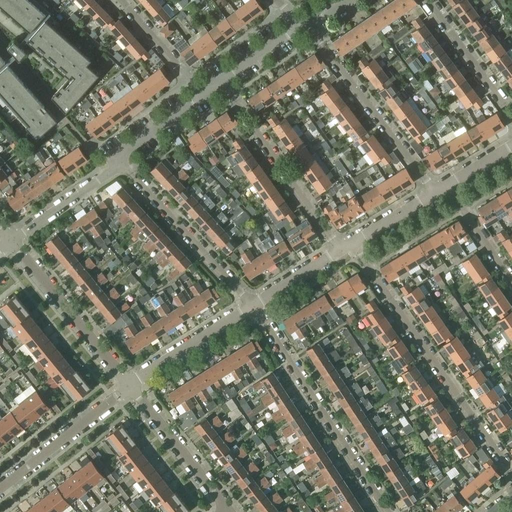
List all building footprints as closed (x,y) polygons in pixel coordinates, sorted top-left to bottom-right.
[(74,77),(57,96),(70,107),(81,95),(78,92),(81,89),(84,92),(96,77),(91,73),(94,70),(87,64),(91,60),(90,59),(87,62),(83,58),(86,55),(46,21),(52,14),(35,0),(0,0),(0,97),(27,128),(28,128),(34,122),(36,125),(30,130),(29,131),(37,139),(57,120),(52,114),(47,109),(44,111),(40,107),(43,104),(37,98),(41,94),(64,68),(74,77)] [(102,9),(93,0),(92,0),(85,7),(94,17),(102,9)] [(162,7),(155,0),(149,0),(145,4),(154,15),(162,7)] [(263,9),(258,3),(261,1),(259,0),(242,0),(246,4),(245,4),(254,16),(263,9)] [(417,2),(415,0),(392,0),(389,3),(398,15),(417,2)] [(461,0),(453,6),(459,15),(472,6),(467,0),(461,0)] [(492,6),(496,3),(493,0),(492,0),(489,3),(489,2),(481,8),(484,12),(492,6)] [(503,0),(499,3),(505,12),(510,9),(503,0)] [(193,2),(188,7),(194,13),(199,9),(193,2)] [(389,3),(370,16),(379,28),(398,15),(389,3)] [(167,4),(162,7),(154,15),(163,25),(176,14),(180,10),(177,7),(173,11),(167,4)] [(235,12),(244,24),(254,16),(245,4),(235,12)] [(472,6),(459,15),(466,24),(479,16),(472,6)] [(104,27),(107,24),(112,19),(102,9),(94,17),(104,27)] [(217,25),(226,37),(235,30),(226,19),(219,9),(216,11),(219,16),(214,20),(217,25)] [(226,19),(235,30),(244,24),(235,12),(226,19)] [(379,28),(370,16),(351,29),(360,41),(379,28)] [(479,16),(466,24),(473,34),(485,25),(479,16)] [(107,24),(119,37),(128,30),(119,20),(115,23),(112,19),(107,24)] [(168,24),(160,31),(166,37),(174,30),(168,24)] [(423,24),(417,28),(412,33),(419,42),(431,33),(423,24)] [(208,32),(217,44),(226,37),(217,25),(208,32)] [(485,25),(473,34),(480,43),(492,34),(485,25)] [(351,29),(332,42),(342,54),(360,41),(351,29)] [(119,37),(128,48),(136,40),(128,30),(119,37)] [(199,39),(208,51),(217,44),(208,32),(199,39)] [(386,38),(390,44),(397,39),(394,35),(393,33),(386,38)] [(437,42),(431,33),(419,42),(426,51),(437,42)] [(492,34),(480,43),(487,52),(499,43),(492,34)] [(190,46),(183,37),(173,45),(176,49),(177,48),(190,65),(199,58),(190,46)] [(190,46),(199,58),(208,51),(199,39),(190,46)] [(145,50),(136,40),(128,48),(137,58),(145,50)] [(426,51),(432,60),(444,52),(437,42),(426,51)] [(499,43),(487,52),(494,61),(506,52),(499,43)] [(380,45),(363,57),(367,61),(383,49),(380,45)] [(451,61),(444,52),(432,60),(439,70),(451,61)] [(511,60),(506,52),(494,61),(500,70),(511,61),(511,60)] [(315,53),(305,60),(314,73),(326,64),(322,58),(319,59),(315,53)] [(415,59),(412,56),(406,60),(408,64),(415,59)] [(367,61),(363,57),(357,62),(361,66),(367,61)] [(362,68),(369,78),(381,69),(374,59),(362,68)] [(305,60),(296,67),(305,79),(314,73),(305,60)] [(414,60),(408,64),(415,73),(421,68),(414,60)] [(458,70),(451,61),(439,70),(446,79),(458,70)] [(511,61),(500,70),(507,80),(509,79),(511,76),(511,61)] [(162,67),(151,76),(160,88),(169,81),(164,75),(167,73),(162,67)] [(296,67),(286,73),(295,85),(305,79),(296,67)] [(369,78),(376,87),(378,86),(385,81),(387,85),(391,82),(396,78),(390,71),(385,74),(381,69),(369,78)] [(465,79),(458,70),(446,79),(453,88),(465,79)] [(286,73),(277,80),(286,92),(295,85),(286,73)] [(151,76),(142,83),(151,95),(160,88),(151,76)] [(433,88),(426,79),(422,82),(428,91),(433,88)] [(472,88),(465,79),(453,88),(460,97),(472,88)] [(277,80),(267,86),(276,98),(286,92),(277,80)] [(324,89),(330,84),(330,83),(327,80),(321,84),(324,89)] [(378,86),(381,90),(387,85),(385,81),(378,86)] [(381,90),(380,91),(387,100),(399,91),(391,82),(387,85),(381,90)] [(142,83),(132,90),(141,102),(151,95),(142,83)] [(267,86),(258,93),(267,105),(276,98),(267,86)] [(332,86),(326,91),(321,95),(328,105),(339,96),(332,86)] [(425,100),(429,97),(425,91),(427,89),(424,86),(418,91),(425,100)] [(436,86),(429,91),(433,98),(440,92),(436,86)] [(399,91),(387,100),(393,109),(405,100),(410,97),(403,88),(399,91)] [(472,88),(460,97),(467,106),(472,102),(477,99),(478,98),(472,88)] [(132,90),(123,97),(133,109),(141,102),(132,90)] [(260,115),(257,111),(267,105),(258,93),(248,99),(252,105),(250,107),(257,117),(260,115)] [(302,96),(297,99),(301,105),(300,106),(304,107),(308,104),(302,96)] [(328,105),(335,114),(346,105),(339,96),(328,105)] [(123,97),(114,104),(123,116),(133,109),(123,97)] [(427,104),(431,110),(436,106),(429,97),(425,100),(427,103),(427,104)] [(405,100),(393,109),(400,118),(412,109),(405,100)] [(484,104),(480,100),(474,104),(477,109),(484,104)] [(114,104),(105,110),(114,123),(123,116),(114,104)] [(342,123),(353,114),(346,105),(335,114),(342,123)] [(432,110),(437,116),(442,113),(437,107),(432,110)] [(400,118),(407,128),(419,118),(412,109),(400,118)] [(105,110),(96,117),(105,129),(114,123),(105,110)] [(238,122),(234,116),(232,117),(228,111),(218,118),(227,130),(238,122)] [(498,111),(486,119),(494,132),(504,126),(500,119),(503,118),(498,111)] [(360,123),(353,114),(342,123),(349,132),(360,123)] [(271,124),(278,120),(274,115),(268,120),(271,124)] [(96,136),(105,129),(96,117),(87,124),(96,136)] [(209,125),(217,137),(227,130),(218,118),(209,125)] [(287,121),(285,118),(280,122),(273,127),(275,129),(280,136),(292,128),(287,121)] [(419,118),(407,128),(414,137),(426,128),(419,118)] [(486,119),(476,124),(485,138),(494,132),(486,119)] [(360,123),(349,132),(356,141),(358,139),(364,134),(367,132),(360,123)] [(476,124),(466,130),(475,144),(485,138),(476,124)] [(217,137),(209,125),(199,131),(208,144),(211,148),(221,141),(217,137)] [(435,125),(426,132),(429,136),(439,129),(435,125)] [(0,128),(0,130),(5,137),(9,134),(7,130),(3,126),(0,128)] [(298,137),(292,128),(280,136),(287,145),(298,137)] [(443,136),(447,142),(455,156),(465,150),(457,136),(453,130),(443,136)] [(466,130),(457,136),(465,150),(475,144),(466,130)] [(198,150),(208,144),(199,131),(190,138),(194,144),(190,146),(195,152),(198,150)] [(424,149),(419,143),(424,139),(424,140),(429,136),(426,132),(410,144),(418,154),(424,149)] [(5,137),(8,141),(12,145),(16,142),(9,134),(5,137)] [(361,143),(367,139),(364,134),(358,139),(361,143)] [(368,152),(380,144),(373,135),(367,139),(361,143),(368,152)] [(185,146),(178,136),(173,139),(180,149),(185,146)] [(305,146),(298,137),(287,145),(293,155),(305,146)] [(236,147),(243,142),(239,138),(233,142),(236,147)] [(18,152),(22,149),(20,146),(19,146),(16,142),(12,145),(18,152)] [(447,142),(437,148),(445,162),(455,156),(447,142)] [(381,158),(387,153),(380,144),(368,152),(375,162),(381,158)] [(234,166),(251,154),(244,145),(238,149),(232,153),(227,157),(234,166)] [(312,156),(305,146),(293,155),(300,164),(312,156)] [(343,161),(346,164),(347,167),(351,164),(344,154),(351,149),(348,146),(338,154),(341,158),(343,161)] [(79,148),(69,154),(78,167),(88,160),(79,148)] [(427,154),(434,166),(435,168),(445,162),(437,148),(427,154)] [(27,158),(27,155),(22,149),(18,152),(25,160),(27,158)] [(42,162),(45,160),(38,149),(34,152),(42,162)] [(68,174),(78,167),(69,154),(60,161),(68,174)] [(239,176),(245,172),(258,164),(251,154),(234,166),(233,167),(239,176)] [(318,165),(312,156),(300,164),(306,173),(318,165)] [(392,160),(389,156),(382,160),(386,165),(392,160)] [(213,165),(219,161),(216,157),(210,161),(213,165)] [(151,171),(161,181),(171,172),(179,165),(176,162),(173,165),(174,166),(170,170),(161,161),(151,171)] [(55,162),(46,168),(56,182),(65,176),(55,162)] [(9,167),(6,163),(0,168),(0,180),(7,175),(12,171),(9,167)] [(245,172),(252,181),(264,173),(258,164),(245,172)] [(325,174),(318,165),(306,173),(313,183),(325,174)] [(218,179),(222,175),(214,166),(209,169),(218,179)] [(348,172),(344,167),(339,171),(343,176),(348,172)] [(46,188),(56,182),(46,168),(37,175),(46,188)] [(161,181),(167,189),(186,172),(183,168),(174,176),(171,172),(161,181)] [(406,169),(396,175),(404,187),(414,181),(406,169)] [(37,195),(46,188),(37,175),(32,178),(28,172),(24,175),(28,181),(37,195)] [(167,189),(174,196),(184,186),(181,183),(189,176),(186,172),(167,189)] [(252,181),(259,191),(271,182),(264,173),(252,181)] [(332,184),(325,174),(313,183),(320,192),(332,184)] [(23,205),(28,201),(19,187),(13,179),(11,175),(5,179),(10,184),(1,191),(3,194),(4,193),(17,212),(24,207),(23,205)] [(222,175),(218,179),(226,187),(230,184),(222,175)] [(396,175),(386,181),(394,193),(404,187),(396,175)] [(5,179),(0,183),(0,189),(1,191),(10,184),(5,179)] [(28,201),(37,195),(28,181),(19,187),(28,201)] [(386,181),(377,186),(384,199),(394,193),(386,181)] [(259,191),(265,200),(278,191),(271,182),(259,191)] [(174,196),(181,203),(199,186),(196,183),(188,190),(184,186),(174,196)] [(343,196),(354,215),(363,209),(357,198),(348,183),(342,187),(339,189),(339,190),(343,197),(343,196)] [(199,186),(181,203),(187,210),(198,201),(194,197),(202,190),(199,186)] [(377,186),(367,192),(374,205),(384,199),(377,186)] [(112,196),(122,207),(132,197),(122,187),(112,196)] [(265,200),(272,209),(284,201),(278,191),(265,200)] [(511,210),(510,207),(511,205),(511,198),(507,191),(498,197),(506,209),(508,214),(511,211),(511,210)] [(367,192),(357,198),(363,209),(364,211),(374,205),(367,192)] [(194,217),(212,201),(205,193),(198,201),(187,210),(194,217)] [(346,220),(354,215),(343,196),(343,197),(341,197),(344,202),(337,206),(346,220)] [(117,218),(120,221),(138,204),(132,197),(122,207),(125,210),(117,218)] [(508,214),(506,209),(498,197),(488,203),(496,215),(498,220),(508,214)] [(337,226),(346,220),(337,206),(334,200),(328,204),(329,206),(323,209),(330,220),(333,219),(337,226)] [(113,215),(108,207),(105,201),(97,207),(107,221),(113,215)] [(212,201),(194,217),(200,225),(211,215),(207,211),(215,204),(212,201)] [(284,201),(272,209),(279,219),(280,221),(286,217),(290,215),(293,213),(291,210),(284,201)] [(479,217),(483,223),(496,215),(488,203),(478,209),(481,215),(479,217)] [(135,221),(145,211),(138,204),(120,221),(124,225),(132,217),(135,221)] [(98,223),(102,220),(94,208),(86,214),(100,234),(104,232),(98,223)] [(145,211),(135,221),(138,225),(130,232),(133,235),(151,219),(145,211)] [(214,219),(211,215),(200,225),(207,232),(225,215),(222,211),(214,219)] [(245,211),(237,218),(240,221),(235,226),(238,229),(251,218),(245,211)] [(105,242),(100,234),(86,214),(77,220),(81,226),(86,232),(90,229),(96,237),(94,239),(99,246),(100,245),(104,243),(105,242)] [(207,232),(214,239),(224,229),(221,226),(229,219),(225,215),(207,232)] [(286,218),(276,224),(279,229),(289,223),(286,218)] [(158,226),(151,219),(133,235),(131,238),(134,241),(145,232),(148,235),(158,226)] [(306,242),(318,235),(308,219),(296,226),(299,231),(306,242)] [(470,237),(459,220),(449,226),(457,239),(460,243),(470,237)] [(79,227),(75,222),(71,225),(74,230),(79,227)] [(146,250),(165,233),(158,226),(148,235),(151,239),(143,246),(146,250)] [(214,239),(220,246),(238,229),(235,226),(227,233),(224,229),(214,239)] [(295,249),(306,242),(299,231),(296,226),(285,234),(295,249)] [(460,243),(457,239),(449,226),(439,232),(447,245),(454,257),(458,255),(457,253),(463,249),(460,243)] [(242,233),(238,229),(220,246),(227,253),(237,244),(234,240),(242,233)] [(500,238),(507,234),(504,229),(497,234),(500,238)] [(275,245),(283,257),(291,252),(278,231),(274,234),(279,243),(275,245)] [(257,244),(261,241),(259,237),(255,232),(251,235),(257,244)] [(439,232),(430,238),(438,250),(447,245),(439,232)] [(158,246),(161,249),(171,240),(165,233),(146,250),(150,253),(158,246)] [(55,254),(66,246),(57,234),(46,243),(55,254)] [(511,234),(508,237),(502,241),(509,250),(511,247),(511,234)] [(419,244),(427,257),(438,250),(430,238),(419,244)] [(245,242),(240,245),(244,250),(252,245),(248,239),(245,242)] [(265,239),(261,241),(275,262),(283,257),(275,245),(271,248),(265,239)] [(160,264),(178,247),(171,240),(161,249),(164,253),(156,260),(160,264)] [(257,244),(263,253),(259,256),(266,268),(275,262),(261,241),(257,244)] [(62,262),(81,246),(78,243),(69,249),(66,246),(55,254),(62,262)] [(419,244),(410,250),(418,262),(427,257),(419,244)] [(76,257),(84,250),(81,246),(62,262),(68,270),(78,261),(76,257)] [(117,251),(120,255),(125,250),(122,246),(117,251)] [(171,260),(174,264),(184,254),(178,247),(160,264),(163,268),(171,260)] [(258,273),(266,268),(259,256),(255,258),(249,249),(245,252),(258,273)] [(418,263),(418,262),(410,250),(400,256),(408,269),(411,273),(420,267),(418,263)] [(234,260),(238,257),(234,252),(230,255),(234,260)] [(250,278),(258,273),(245,252),(241,254),(247,264),(242,266),(250,278)] [(173,278),(191,262),(184,254),(174,264),(178,267),(170,275),(173,278)] [(469,271),(481,263),(475,254),(463,262),(469,271)] [(400,256),(391,262),(399,275),(408,269),(400,256)] [(82,264),(78,261),(68,270),(74,277),(93,261),(90,258),(82,264)] [(122,262),(118,258),(113,262),(117,266),(122,262)] [(112,260),(107,265),(112,270),(116,265),(112,260)] [(96,265),(93,261),(74,277),(80,284),(91,275),(88,272),(96,265)] [(389,281),(399,275),(391,262),(381,268),(389,281)] [(445,263),(436,269),(439,273),(448,268),(445,263)] [(481,263),(469,271),(476,281),(481,277),(482,279),(489,274),(481,263)] [(94,279),(91,275),(80,284),(86,292),(105,276),(102,273),(94,279)] [(134,277),(131,273),(125,277),(129,281),(134,277)] [(358,273),(348,279),(356,292),(368,284),(364,278),(362,279),(358,273)] [(149,286),(156,280),(150,274),(143,280),(149,286)] [(444,282),(438,274),(433,277),(439,286),(444,282)] [(489,274),(482,279),(484,282),(479,285),(485,295),(497,286),(489,274)] [(109,280),(105,276),(86,292),(92,299),(103,290),(100,287),(109,280)] [(134,277),(129,281),(132,285),(137,281),(134,277)] [(348,279),(339,285),(346,298),(356,292),(348,279)] [(198,282),(194,284),(207,305),(216,300),(215,298),(219,295),(214,287),(210,290),(209,288),(204,291),(198,282)] [(192,299),(199,310),(207,305),(194,284),(190,287),(196,296),(192,299)] [(327,299),(332,306),(336,303),(336,304),(346,298),(339,285),(329,291),(332,296),(327,299)] [(412,304),(424,296),(418,286),(406,294),(412,304)] [(485,295),(492,304),(504,296),(497,286),(485,295)] [(106,294),(103,290),(92,299),(99,307),(118,291),(115,288),(106,294)] [(147,292),(143,288),(139,292),(142,296),(147,292)] [(121,295),(118,291),(99,307),(105,315),(116,306),(113,302),(121,295)] [(191,316),(199,310),(192,299),(188,301),(182,292),(178,295),(191,316)] [(15,294),(10,299),(8,297),(3,301),(5,303),(0,306),(0,308),(13,324),(11,325),(11,326),(29,311),(15,294)] [(324,294),(316,300),(323,311),(327,309),(333,318),(338,315),(332,306),(327,299),(324,294)] [(175,309),(183,321),(191,316),(178,295),(174,298),(179,306),(175,309)] [(147,301),(143,296),(139,299),(142,304),(147,301)] [(419,313),(431,305),(424,296),(412,304),(419,313)] [(501,318),(507,314),(505,310),(511,306),(504,296),(492,304),(501,318)] [(159,320),(166,331),(175,326),(161,305),(157,299),(157,298),(152,301),(157,308),(163,317),(159,320)] [(323,311),(316,300),(308,305),(321,326),(325,323),(319,314),(323,311)] [(369,309),(376,304),(373,300),(366,304),(369,309)] [(119,310),(116,306),(105,315),(111,322),(130,306),(127,303),(119,310)] [(161,305),(175,326),(183,321),(175,309),(171,312),(166,303),(161,305)] [(317,329),(321,326),(308,305),(300,310),(307,322),(311,319),(317,329)] [(419,313),(425,322),(437,314),(431,305),(419,313)] [(371,311),(364,316),(371,326),(384,317),(377,307),(371,311)] [(303,325),(307,322),(300,310),(291,316),(305,336),(309,334),(303,325)] [(467,314),(464,310),(459,314),(461,318),(467,314)] [(29,311),(11,326),(18,334),(34,321),(28,313),(30,312),(29,311)] [(499,320),(506,329),(511,325),(511,313),(511,312),(507,314),(501,318),(499,320)] [(158,336),(166,331),(159,320),(155,322),(149,313),(145,316),(158,336)] [(432,332),(444,323),(437,314),(425,322),(432,332)] [(477,314),(472,318),(480,329),(485,326),(477,314)] [(354,315),(346,320),(350,326),(358,320),(354,315)] [(107,337),(125,322),(121,316),(103,331),(107,337)] [(146,327),(143,330),(150,342),(158,336),(145,316),(141,319),(146,327)] [(305,336),(291,316),(283,321),(290,333),(295,330),(301,339),(305,336)] [(375,338),(378,335),(391,326),(384,317),(371,326),(368,328),(375,338)] [(41,329),(34,321),(18,334),(25,343),(41,329)] [(444,323),(432,332),(439,342),(445,338),(451,333),(444,323)] [(142,347),(150,342),(143,330),(138,333),(133,324),(129,326),(142,347)] [(511,325),(506,329),(501,332),(508,343),(511,339),(511,325)] [(133,352),(142,347),(129,326),(125,329),(130,338),(126,341),(133,352)] [(391,326),(378,335),(385,345),(391,340),(392,342),(399,338),(391,326)] [(48,338),(41,329),(25,343),(32,351),(48,338)] [(356,341),(350,333),(345,337),(350,345),(356,341)] [(356,336),(363,345),(367,342),(361,333),(356,336)] [(451,333),(445,338),(447,342),(444,344),(451,354),(463,346),(456,336),(453,337),(451,333)] [(480,333),(475,337),(481,346),(487,343),(480,333)] [(307,350),(312,359),(324,351),(321,347),(330,341),(328,337),(307,350)] [(48,338),(32,351),(39,359),(55,346),(48,338)] [(399,338),(392,342),(393,344),(387,349),(394,358),(407,349),(399,338)] [(260,364),(254,355),(259,352),(258,350),(262,348),(257,340),(253,343),(252,341),(243,346),(256,367),(260,364)] [(350,345),(355,353),(361,350),(356,341),(350,345)] [(13,349),(8,343),(4,345),(9,352),(13,349)] [(62,354),(55,346),(39,359),(45,368),(62,354)] [(256,367),(243,346),(234,352),(242,363),(246,361),(251,370),(256,367)] [(451,354),(458,363),(469,355),(463,346),(451,354)] [(312,359),(317,367),(338,353),(335,349),(326,355),(324,351),(312,359)] [(411,367),(408,363),(414,359),(407,349),(394,358),(390,362),(399,375),(402,373),(404,371),(411,367)] [(243,375),(238,366),(242,363),(234,352),(226,357),(239,378),(243,375)] [(469,355),(458,363),(466,375),(472,371),(470,368),(481,361),(474,352),(469,355)] [(16,353),(13,356),(18,362),(21,360),(16,353)] [(317,367),(323,375),(334,367),(332,363),(341,357),(338,353),(317,367)] [(69,363),(62,354),(45,368),(52,376),(69,363)] [(229,371),(235,380),(239,378),(226,357),(218,362),(226,374),(229,371)] [(21,360),(18,362),(23,369),(26,366),(21,360)] [(221,376),(226,374),(218,362),(210,367),(223,388),(225,391),(229,397),(230,399),(231,398),(232,399),(238,393),(235,389),(231,391),(221,376)] [(75,371),(69,363),(52,376),(59,384),(77,370),(75,371)] [(323,375),(328,383),(349,369),(346,365),(337,371),(334,367),(323,375)] [(402,373),(408,383),(421,374),(414,365),(411,367),(404,371),(402,373)] [(223,388),(210,367),(202,372),(209,384),(213,382),(219,391),(223,388)] [(5,373),(7,376),(14,371),(11,368),(5,373)] [(466,375),(474,387),(486,378),(479,368),(473,372),(472,371),(466,375)] [(328,383),(333,391),(345,383),(342,379),(351,373),(349,369),(328,383)] [(29,370),(26,373),(31,379),(34,377),(29,370)] [(68,392),(75,400),(80,396),(82,398),(87,394),(85,392),(91,387),(84,378),(77,370),(59,384),(60,385),(61,384),(68,392)] [(20,375),(18,372),(11,377),(14,380),(20,375)] [(202,372),(193,378),(207,398),(211,396),(205,386),(209,384),(202,372)] [(278,380),(273,372),(253,386),(255,390),(264,384),(267,388),(278,380)] [(427,384),(421,374),(408,383),(415,392),(427,384)] [(34,377),(31,379),(36,386),(39,383),(34,377)] [(12,382),(9,378),(2,384),(5,387),(12,382)] [(203,401),(207,398),(193,378),(185,383),(193,394),(197,392),(203,401)] [(480,396),(492,388),(486,378),(474,387),(480,396)] [(52,385),(48,380),(43,384),(47,389),(52,385)] [(278,380),(267,388),(270,392),(261,398),(263,402),(284,389),(278,380)] [(333,391),(339,399),(360,386),(357,381),(348,387),(345,383),(333,391)] [(185,383),(177,388),(191,409),(195,406),(189,397),(193,394),(185,383)] [(429,400),(436,395),(427,384),(415,392),(422,402),(428,398),(429,400)] [(41,414),(49,407),(37,391),(31,385),(23,391),(28,398),(41,414)] [(41,385),(38,388),(43,394),(46,392),(41,385)] [(339,399),(344,407),(356,400),(353,395),(362,389),(360,386),(339,399)] [(379,390),(382,394),(388,391),(385,386),(379,390)] [(199,419),(191,409),(177,388),(169,393),(182,414),(179,416),(188,427),(199,419)] [(487,405),(490,403),(496,399),(499,397),(492,388),(480,396),(487,405)] [(275,401),(278,404),(289,397),(284,389),(263,402),(266,407),(275,401)] [(32,421),(41,414),(28,398),(23,391),(14,398),(19,404),(32,421)] [(48,394),(45,396),(51,405),(55,402),(48,394)] [(425,406),(431,416),(444,407),(436,395),(429,400),(430,402),(425,406)] [(289,397),(278,404),(280,409),(271,414),(274,418),(294,405),(289,397)] [(232,399),(231,398),(230,399),(225,402),(231,411),(237,406),(232,399)] [(344,407),(349,416),(370,402),(367,398),(358,404),(356,400),(344,407)] [(496,399),(490,403),(493,407),(487,411),(494,421),(506,413),(496,399)] [(61,411),(55,402),(51,405),(58,414),(61,411)] [(263,402),(252,410),(246,414),(249,418),(267,407),(266,407),(263,402)] [(349,416),(355,424),(366,416),(364,412),(373,406),(370,402),(349,416)] [(24,428),(32,421),(19,404),(11,411),(24,428)] [(243,409),(246,414),(252,410),(249,405),(243,409)] [(286,417),(288,420),(300,413),(294,405),(274,418),(277,423),(286,417)] [(438,425),(450,416),(444,407),(431,416),(438,425)] [(15,434),(24,428),(11,411),(2,418),(15,434)] [(284,434),(305,421),(300,413),(288,420),(291,425),(282,430),(284,434)] [(511,422),(511,421),(506,413),(494,421),(501,430),(511,422)] [(355,424),(360,432),(381,418),(378,414),(369,420),(366,416),(355,424)] [(0,432),(7,441),(15,434),(2,418),(0,415),(0,432)] [(201,434),(220,419),(217,415),(209,422),(205,418),(195,426),(201,434)] [(445,434),(448,432),(454,428),(457,426),(450,416),(438,425),(445,434)] [(240,421),(243,426),(248,422),(244,417),(240,421)] [(360,432),(365,440),(377,432),(374,428),(383,422),(381,418),(360,432)] [(207,442),(218,433),(215,429),(223,423),(220,419),(201,434),(207,442)] [(296,433),(299,437),(310,429),(305,421),(284,434),(287,439),(296,433)] [(402,428),(406,435),(413,430),(409,423),(402,428)] [(111,432),(105,437),(119,453),(117,455),(135,441),(122,424),(116,428),(115,426),(109,430),(111,432)] [(377,432),(365,440),(371,448),(391,434),(397,431),(394,427),(380,436),(377,432)] [(454,428),(448,432),(450,436),(450,437),(457,446),(469,438),(462,428),(456,432),(454,428)] [(295,451),(316,437),(310,429),(299,437),(302,441),(293,447),(295,451)] [(213,449),(232,434),(229,431),(221,437),(218,433),(207,442),(213,449)] [(235,438),(232,434),(213,449),(219,457),(230,449),(227,445),(235,438)] [(391,434),(371,448),(376,456),(388,448),(397,443),(394,439),(391,434)] [(269,445),(274,441),(275,441),(272,437),(266,441),(269,445)] [(307,449),(309,453),(321,445),(316,437),(295,451),(298,455),(307,449)] [(476,447),(469,438),(457,446),(464,456),(476,447)] [(423,448),(425,447),(420,439),(415,443),(420,450),(423,448)] [(117,455),(124,464),(140,451),(134,443),(136,442),(135,441),(117,455)] [(434,442),(427,446),(432,453),(438,448),(434,442)] [(306,467),(326,454),(321,445),(309,453),(312,457),(303,463),(306,467)] [(232,452),(230,449),(219,457),(225,465),(244,450),(241,446),(232,452)] [(390,452),(388,448),(376,456),(381,464),(402,451),(399,447),(390,452)] [(425,458),(430,456),(425,447),(423,448),(420,450),(416,453),(414,455),(416,458),(422,453),(425,458)] [(87,451),(94,459),(97,457),(91,448),(87,451)] [(484,463),(489,459),(482,448),(476,452),(484,463)] [(231,472),(241,464),(238,460),(247,454),(244,450),(225,465),(231,472)] [(131,472),(147,459),(140,451),(124,464),(131,472)] [(276,455),(280,461),(286,457),(282,451),(276,455)] [(381,464),(386,472),(398,465),(396,461),(405,455),(402,451),(381,464)] [(267,457),(266,458),(270,463),(275,459),(271,454),(267,457)] [(318,466),(320,469),(332,462),(326,454),(306,467),(309,472),(318,466)] [(480,464),(472,454),(468,458),(476,468),(480,464)] [(104,466),(97,457),(94,459),(101,468),(104,466)] [(464,459),(465,461),(473,470),(475,467),(467,457),(464,459)] [(131,472),(137,481),(154,468),(147,459),(131,472)] [(490,459),(488,460),(483,464),(486,468),(480,473),(489,483),(499,474),(494,469),(497,467),(490,459)] [(95,484),(104,477),(91,460),(82,467),(95,484)] [(244,468),(241,464),(231,472),(236,480),(256,465),(253,461),(244,468)] [(280,467),(277,462),(272,466),(275,471),(280,467)] [(316,483),(337,470),(332,462),(320,469),(323,474),(314,480),(316,483)] [(386,472),(392,481),(413,467),(410,463),(401,469),(398,465),(386,472)] [(236,480),(243,488),(253,479),(250,476),(259,469),(256,465),(236,480)] [(457,465),(446,472),(451,479),(462,472),(457,465)] [(431,470),(435,476),(441,472),(437,466),(431,470)] [(87,490),(95,484),(82,467),(74,474),(87,490)] [(392,481),(397,489),(409,481),(418,475),(415,471),(413,467),(392,481)] [(103,470),(108,477),(111,474),(106,468),(103,470)] [(144,489),(160,476),(154,468),(137,481),(144,489)] [(274,475),(270,470),(265,474),(268,479),(274,475)] [(278,473),(281,478),(286,475),(282,470),(278,473)] [(328,482),(331,486),(342,478),(337,470),(316,483),(319,488),(328,482)] [(480,473),(479,472),(476,474),(473,477),(474,478),(470,482),(479,492),(489,483),(480,473)] [(78,497),(87,490),(74,474),(65,480),(78,497)] [(111,474),(108,477),(113,483),(116,480),(111,474)] [(151,498),(167,484),(160,476),(144,489),(151,498)] [(256,483),(253,479),(243,488),(249,495),(268,480),(265,476),(256,483)] [(327,500),(348,486),(342,478),(331,486),(334,490),(325,496),(327,500)] [(397,489),(403,497),(423,483),(420,479),(411,485),(409,481),(397,489)] [(70,504),(78,497),(65,480),(57,487),(70,504)] [(271,484),(268,480),(249,495),(255,503),(259,500),(265,495),(262,491),(271,484)] [(479,492),(470,482),(460,490),(469,500),(479,492)] [(426,487),(423,483),(403,497),(408,505),(420,498),(417,493),(426,487)] [(151,498),(157,506),(175,492),(175,491),(174,493),(167,484),(151,498)] [(116,487),(121,493),(124,491),(119,485),(116,487)] [(339,498),(341,502),(353,494),(348,486),(327,500),(330,504),(339,498)] [(61,510),(70,504),(57,487),(48,494),(61,510)] [(446,500),(445,502),(452,511),(455,511),(463,506),(456,497),(459,495),(455,490),(452,492),(454,494),(446,500)] [(124,491),(121,493),(126,500),(129,497),(124,491)] [(182,500),(175,492),(157,506),(158,507),(160,505),(164,511),(185,511),(189,509),(182,500)] [(265,495),(259,500),(255,503),(261,511),(280,496),(277,492),(268,498),(265,495)] [(113,493),(107,498),(109,501),(116,496),(113,493)] [(48,511),(58,511),(61,510),(48,494),(40,501),(48,511)] [(335,511),(343,511),(358,502),(353,494),(341,502),(332,508),(335,511)] [(261,511),(274,511),(277,510),(274,506),(283,500),(280,496),(261,511)] [(114,507),(120,502),(117,498),(111,504),(114,507)] [(101,508),(107,503),(104,500),(98,505),(101,508)] [(311,504),(314,509),(320,505),(316,500),(311,504)] [(34,511),(48,511),(40,501),(31,507),(34,511)] [(304,501),(299,506),(303,511),(306,511),(310,509),(304,501)] [(130,504),(135,510),(138,508),(133,502),(130,504)] [(360,511),(363,510),(358,502),(343,511),(360,511)] [(452,511),(445,502),(435,510),(437,511),(452,511)]
